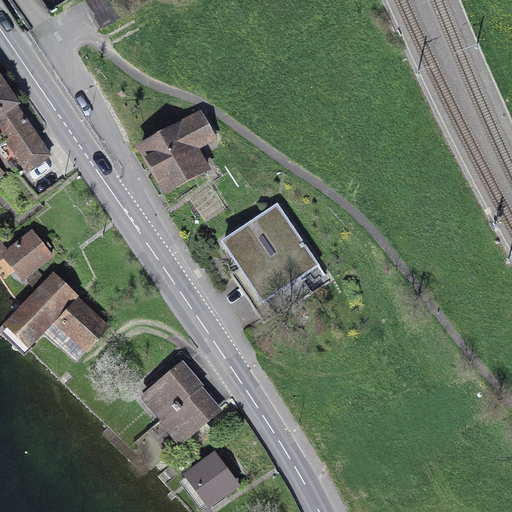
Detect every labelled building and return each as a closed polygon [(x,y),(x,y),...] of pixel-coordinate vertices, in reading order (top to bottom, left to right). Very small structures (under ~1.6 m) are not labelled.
[(87,0),(99,21),(124,7),(119,0),(87,0)] [(0,85),(0,139),(23,170),(48,152),(0,85)] [(200,112),(132,150),(159,199),(209,171),(197,149),(215,139),(200,112)] [(278,203),(219,243),(268,315),(327,275),(278,203)] [(27,234),(0,250),(0,275),(6,286),(44,262),(27,234)] [(51,276),(8,320),(31,342),(55,318),(89,351),(108,331),(51,276)] [(177,369),(145,394),(184,440),(215,415),(177,369)] [(212,458),(188,476),(210,506),(234,488),(212,458)]
